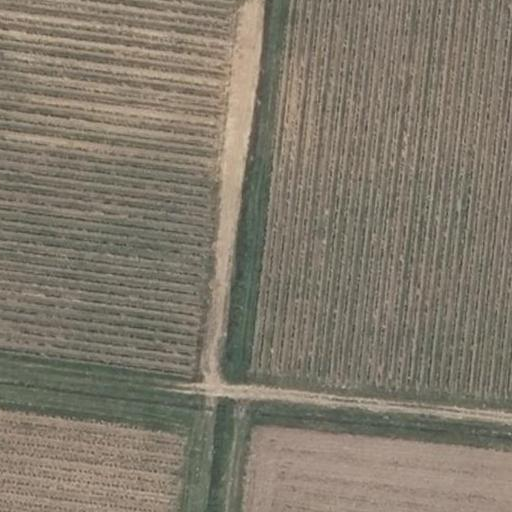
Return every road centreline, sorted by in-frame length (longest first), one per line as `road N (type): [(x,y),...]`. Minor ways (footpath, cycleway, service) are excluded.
road 1 (track): [(194,511),(253,0)]
road 2 (track): [(0,362),(511,417)]
